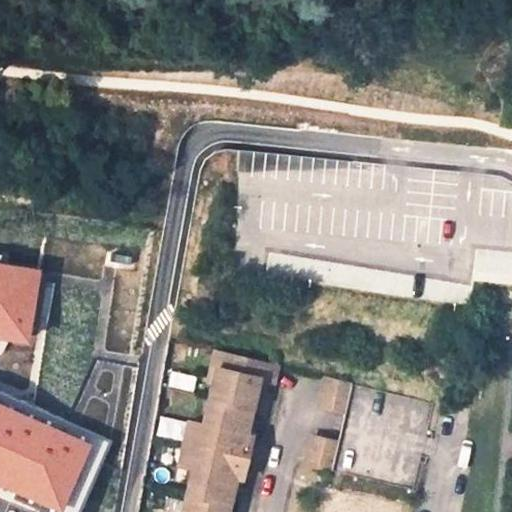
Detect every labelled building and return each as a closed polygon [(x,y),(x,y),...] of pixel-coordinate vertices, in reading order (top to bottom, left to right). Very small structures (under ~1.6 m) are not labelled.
[(43,271),(0,263),(0,497),(35,511),(84,511),(101,473),(124,480),(137,373),(97,370),(65,428),(0,398),(0,344),(28,349),(43,271)] [(252,426),(254,419),(246,417),(251,395),(254,382),(266,384),(271,365),(215,352),(205,396),(200,419),(189,464),(192,465),(185,496),(181,511),(220,511),(226,492),(236,494),(237,488),(238,481),(231,479),(232,471),(241,472),(248,442),(241,440),(242,432),(250,433),(252,426)] [(274,386),(278,367),(271,365),(266,384),(274,386)] [(412,492),(432,404),(350,384),(328,379),(322,408),(348,415),(341,444),(315,438),(308,468),(412,492)] [(254,382),(251,395),(263,398),(266,384),(254,382)] [(190,418),(185,441),(181,462),(189,464),(200,419),(190,418)]
